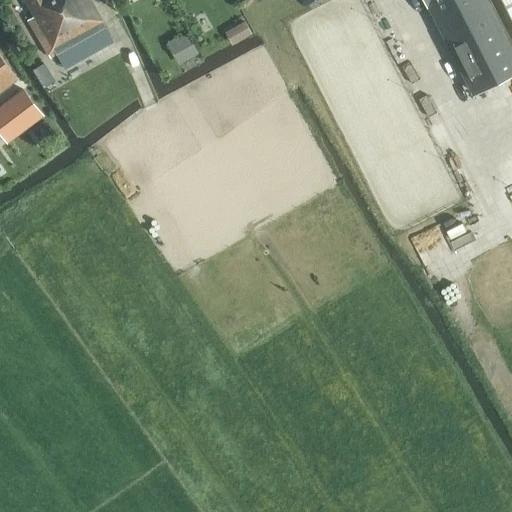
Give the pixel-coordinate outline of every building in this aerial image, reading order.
[(78,42),(54,0),(25,0),(35,16),(28,20),(50,57),(56,54),(63,65),(85,53),(78,42)] [(54,0),(78,42),(85,53),(110,39),(106,27),(90,0),(54,0)] [(511,73),(511,52),(485,0),(427,0),(475,92),(511,73)] [(511,0),(503,0),(511,17),(511,0)] [(250,34),(244,23),(226,33),(232,44),(250,34)] [(171,43),(181,60),(198,51),(188,33),(171,43)] [(0,91),(18,78),(0,54),(0,91)] [(0,110),(0,135),(4,142),(22,130),(7,106),(0,110)]
